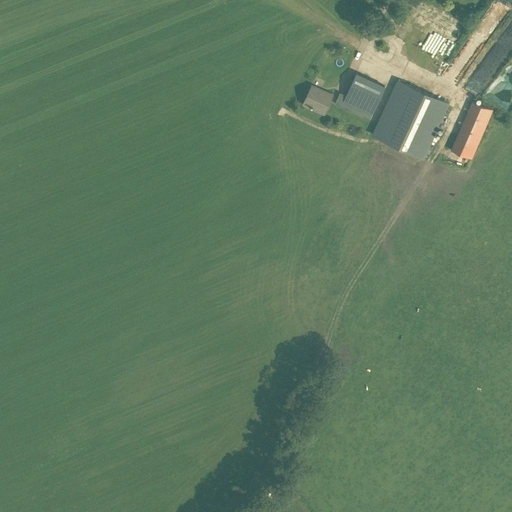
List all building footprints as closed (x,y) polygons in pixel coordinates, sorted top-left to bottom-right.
[(447,27),(460,36),(466,26),(433,5),(427,15),(447,27)] [(431,68),(441,47),(413,34),(403,54),(431,68)] [(468,62),(473,53),(466,48),(461,58),(468,62)] [(344,103),(371,117),(385,90),(358,76),(344,103)] [(373,135),(422,158),(448,102),(407,83),(399,79),(389,100),(402,106),(397,117),(385,111),(373,135)] [(324,113),(333,95),(312,85),(303,104),(324,113)] [(494,109),(473,100),(453,149),(473,157),(494,109)]
